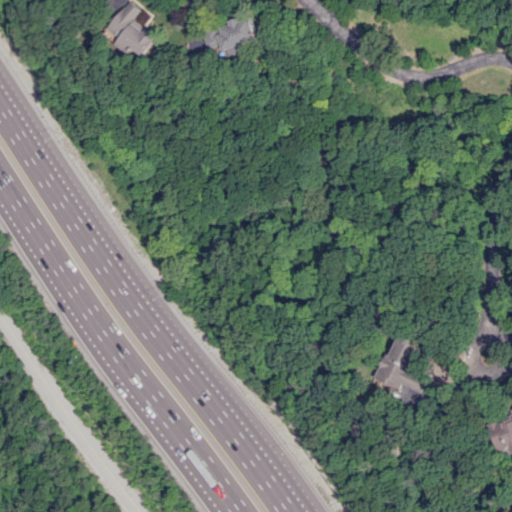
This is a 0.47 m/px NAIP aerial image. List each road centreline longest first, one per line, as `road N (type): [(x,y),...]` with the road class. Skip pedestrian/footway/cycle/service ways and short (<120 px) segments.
road 1 (residential): [(309,0),(403,72),(427,78),(482,59),(511,64),(510,157),(495,188),(489,357)]
road 2 (motorway): [(290,511),(0,107)]
road 3 (motorway): [(0,172),(243,511)]
road 4 (residential): [(0,304),(148,511)]
